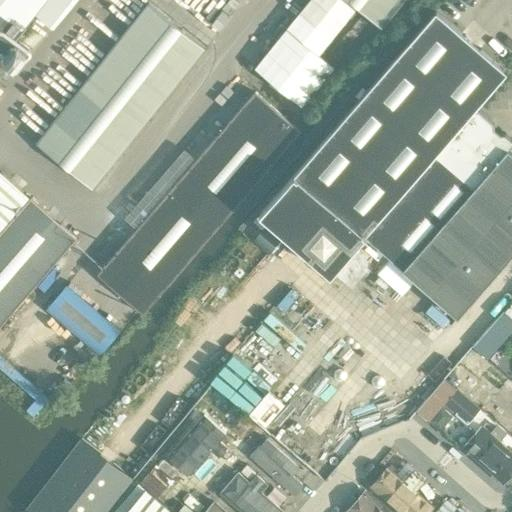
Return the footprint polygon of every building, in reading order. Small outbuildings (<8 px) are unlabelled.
[(0,0),(0,57),(36,14),(46,0),(0,0)] [(351,0),(381,24),(400,0),(351,0)] [(36,142),(92,187),(204,47),(148,2),(36,142)] [(494,124),(475,108),(507,72),(436,10),(260,213),(331,274),(364,236),(457,318),(511,254),(511,152),(508,150),(511,145),(511,139),(506,134),(500,134),(494,129),(494,124)] [(255,91),(98,273),(144,313),(301,131),(255,91)] [(1,171),(0,172),(0,325),(76,236),(1,171)] [(169,455),(193,476),(216,449),(223,456),(231,447),(224,440),(229,435),(228,430),(208,412),(169,455)] [(505,482),(511,474),(511,448),(482,423),(462,446),(505,482)] [(27,508),(31,511),(104,511),(131,479),(81,438),(27,508)] [(390,466),(372,487),(400,511),(431,511),(436,506),(390,466)] [(221,493),(243,511),(285,511),(287,511),(264,492),(272,483),(260,472),(253,480),(241,470),(221,493)] [(393,511),(368,489),(345,511),(393,511)] [(206,511),(231,511),(217,500),(206,511)]
